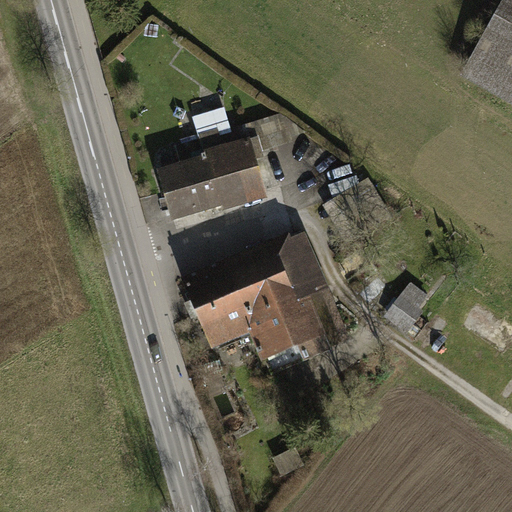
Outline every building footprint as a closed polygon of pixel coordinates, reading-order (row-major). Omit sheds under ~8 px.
[(511,19),(486,71),(511,84),(511,19)] [(196,134),(233,127),(229,108),(192,115),(196,134)] [(257,142),(162,168),(178,225),(273,199),(257,142)] [(307,233),(187,278),(216,356),(260,340),(273,373),(337,349),(321,308),(333,303),(307,233)] [(414,281),(388,312),(408,328),(434,297),(414,281)] [(502,351),(511,339),(511,325),(484,301),(467,319),(502,351)]
